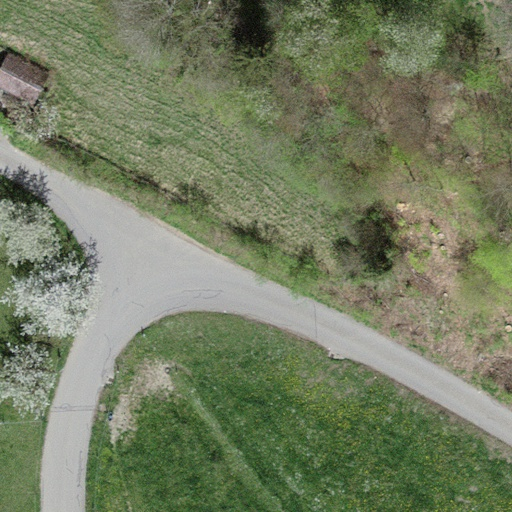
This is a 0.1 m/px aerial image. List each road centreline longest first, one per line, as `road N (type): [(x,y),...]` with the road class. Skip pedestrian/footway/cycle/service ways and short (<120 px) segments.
road 1 (unclassified): [(153,242),(511,438)]
road 2 (unclassified): [(68,511),(69,428),(153,242)]
road 3 (unclassified): [(153,242),(0,155)]
